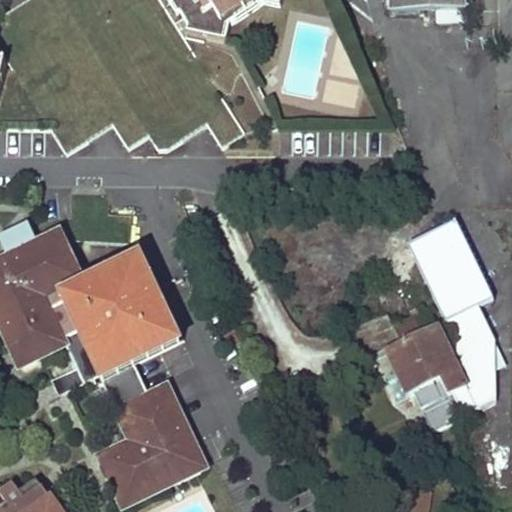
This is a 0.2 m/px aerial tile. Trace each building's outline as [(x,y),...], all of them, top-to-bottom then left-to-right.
[(170,0),(177,11),(181,8),(184,6),(180,0),(170,0)] [(180,0),(184,6),(181,8),(189,19),(187,26),(225,35),(229,19),(236,15),(231,6),(241,0),(256,0),(258,2),(260,0),(272,0),(282,3),(282,0),(180,0)] [(256,0),(241,0),(231,6),(236,15),(258,2),(256,0)] [(390,0),(391,11),(470,7),(469,0),(390,0)] [(329,156),(330,129),(279,126),(278,153),(329,156)] [(88,274),(65,225),(38,237),(31,221),(0,234),(0,236),(7,252),(0,255),(0,329),(19,370),(69,347),(79,369),(87,385),(101,378),(129,436),(94,452),(121,511),(212,469),(170,379),(149,389),(136,362),(187,338),(145,248),(88,274)] [(498,303),(461,226),(413,248),(450,327),(483,310),(498,303)] [(450,327),(440,332),(468,391),(451,399),(454,405),(462,423),(501,404),(499,345),(483,310),(450,327)] [(414,318),(391,327),(387,316),(364,325),(376,356),(422,339),(414,318)] [(468,391),(440,332),(399,352),(409,375),(400,379),(409,400),(418,395),(430,417),(454,405),(451,399),(468,391)] [(399,352),(389,357),(400,379),(409,375),(399,352)] [(62,397),(87,385),(79,369),(54,380),(62,397)] [(41,495),(35,486),(18,499),(23,507),(41,495)] [(53,511),(41,495),(23,507),(18,499),(11,490),(0,497),(0,501),(4,508),(7,511),(53,511)]
